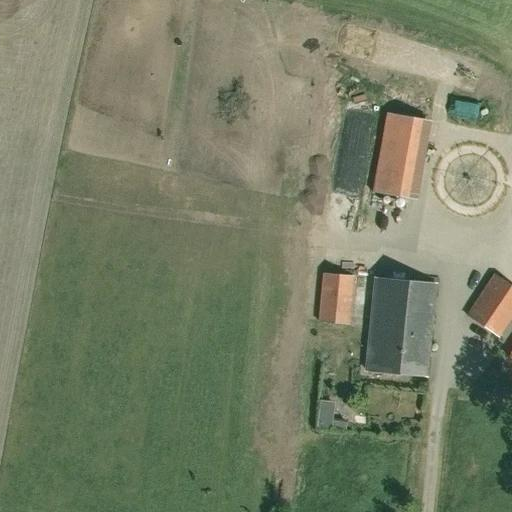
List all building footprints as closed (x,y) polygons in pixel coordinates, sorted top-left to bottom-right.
[(312,78),(313,29),(290,28),(289,77),(312,78)] [(469,120),(488,118),(487,104),(469,105),(469,120)] [(378,111),(368,190),(366,189),(364,205),(403,209),(404,206),(413,207),(424,117),(378,111)] [(348,324),(353,276),(323,274),(318,321),(348,324)] [(511,287),(493,275),(466,316),(498,337),(511,316),(511,287)] [(425,376),(434,284),(375,278),(366,370),(425,376)] [(313,426),(327,427),(329,399),(314,399),(313,426)]
